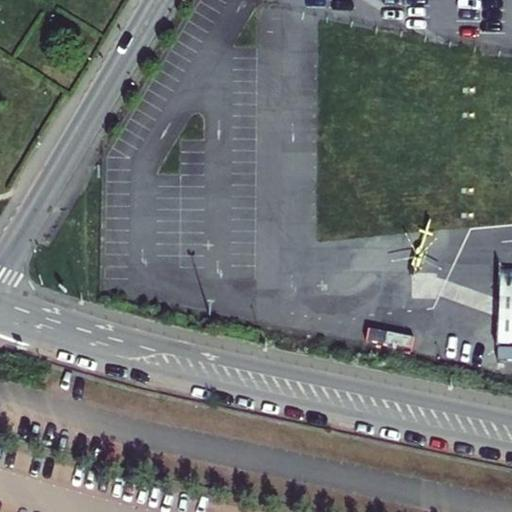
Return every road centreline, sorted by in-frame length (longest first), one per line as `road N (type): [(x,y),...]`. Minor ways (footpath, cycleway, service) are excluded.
road 1 (tertiary): [(511,419),(157,344),(0,294)]
road 2 (tertiary): [(0,325),(160,374),(511,449)]
road 3 (tertiary): [(0,269),(159,0)]
